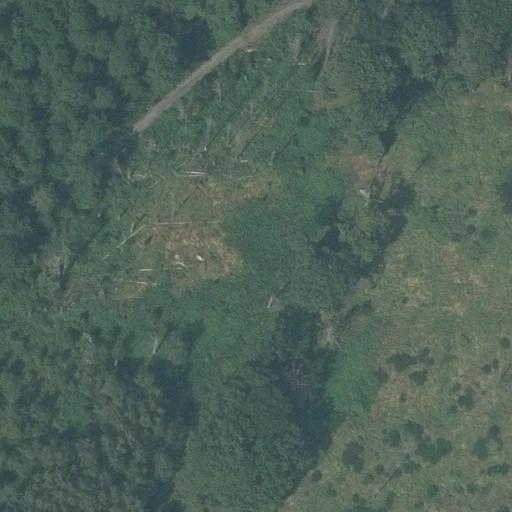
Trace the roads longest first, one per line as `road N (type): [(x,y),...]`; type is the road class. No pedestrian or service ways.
road 1 (track): [(410,0),(338,428),(277,511)]
road 2 (track): [(356,0),(225,81),(147,154),(38,212),(0,221)]
